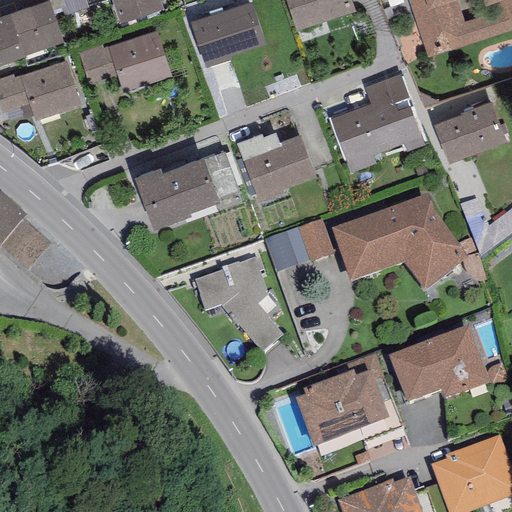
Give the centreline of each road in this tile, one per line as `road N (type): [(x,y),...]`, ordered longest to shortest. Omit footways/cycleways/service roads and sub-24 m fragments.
road 1 (tertiary): [(280,511),(259,464),(192,364),(45,199)]
road 2 (residential): [(45,199),(400,66)]
